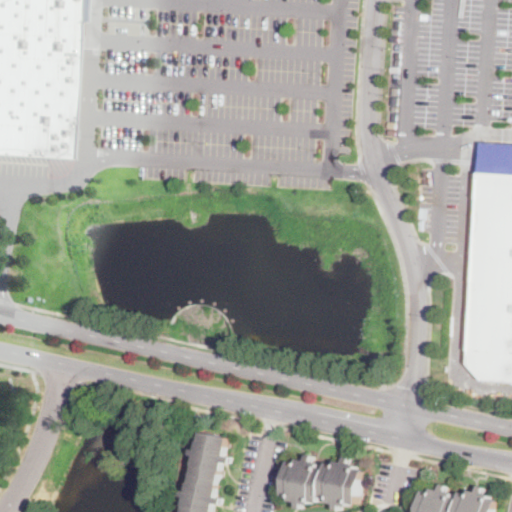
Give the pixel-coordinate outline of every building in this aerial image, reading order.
[(0,0),(76,0),(74,49),(73,49),(66,160),(0,155),(0,0)] [(511,379),(487,378),(472,361),(485,164),(486,142),(511,143),(511,379)] [(232,438),(230,446),(231,446),(229,456),(234,457),(233,462),(228,461),(226,471),(225,471),(221,488),(222,488),(220,498),(225,499),(224,505),(219,503),(217,511),(187,511),(189,506),(188,506),(190,497),(185,496),(186,490),(191,492),(193,482),(194,482),(198,465),(197,465),(199,455),(194,454),(196,449),(200,450),(203,441),(205,432),(232,438)] [(317,456),(316,461),(323,463),(322,467),(329,468),(331,462),(339,464),(340,461),(347,462),(348,456),(354,457),(353,463),(360,465),(360,468),(368,469),(360,504),(352,502),(351,506),(344,505),(342,511),(337,509),(338,504),(331,502),(332,498),(324,497),(322,502),(316,501),(315,505),(307,503),(305,509),(300,508),(301,503),(294,501),(295,496),(286,494),(294,461),(301,462),(302,459),(310,460),(311,454),(317,456)] [(451,485),(449,491),(457,493),(456,497),(463,498),(465,492),(473,494),(474,490),(481,492),(482,486),(488,487),(487,493),(494,495),(494,498),(501,500),(498,511),(422,511),(427,490),(435,492),(436,488),(443,490),(445,484),(451,485)]
